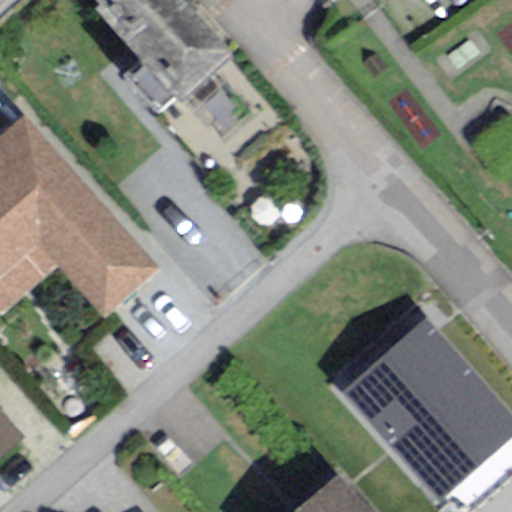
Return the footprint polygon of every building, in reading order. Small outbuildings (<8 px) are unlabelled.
[(173,0),(106,0),(96,9),(182,103),(229,60),(173,0)] [(162,264),(26,111),(0,133),(0,305),(1,306),(55,258),(105,314),(162,264)] [(511,437),(511,408),(429,317),(339,398),(436,506),(511,437)] [(0,461),(24,441),(0,413),(0,461)] [(359,511),(336,488),(311,511),(359,511)]
